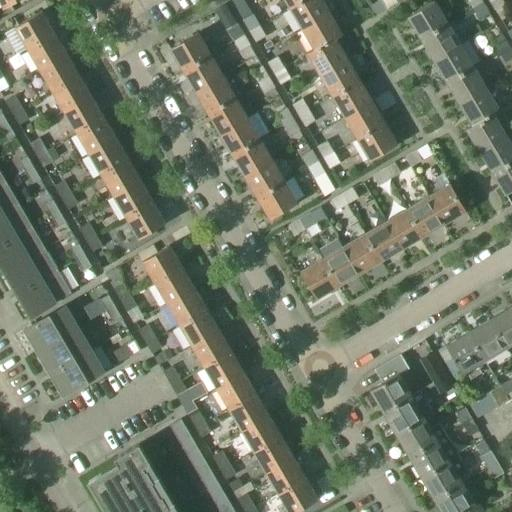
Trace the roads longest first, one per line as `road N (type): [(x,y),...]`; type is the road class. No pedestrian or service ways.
road 1 (residential): [(108,15),(312,371)]
road 2 (residential): [(312,371),(511,254)]
road 3 (residential): [(312,371),(393,511)]
road 4 (residential): [(64,511),(0,400)]
